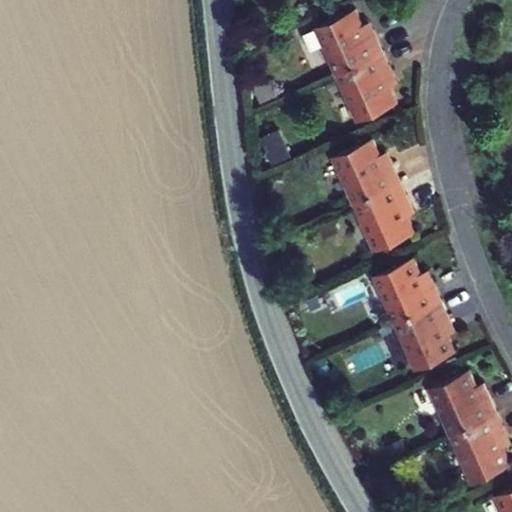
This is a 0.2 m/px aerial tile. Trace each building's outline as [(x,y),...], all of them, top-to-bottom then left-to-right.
[(352,71),(399,49),(391,31),(384,33),(380,23),(371,5),(330,24),(352,71)] [(380,23),(384,33),(391,31),(386,20),(380,23)] [(399,49),(352,71),(372,114),(413,95),(404,78),(399,66),(405,63),(399,49)] [(411,75),(405,63),(399,66),(404,78),(411,75)] [(394,158),(385,138),(344,157),(364,202),(413,180),(406,166),(399,169),(394,158)] [(401,155),(394,158),(399,169),(406,166),(401,155)] [(342,168),(330,174),(339,194),(352,188),(342,168)] [(413,180),(364,202),(385,248),(427,229),(420,213),(414,199),(420,196),(413,180)] [(426,210),(420,196),(414,199),(420,213),(426,210)] [(408,323),(460,301),(454,287),(446,290),(440,277),(432,258),(389,277),(408,323)] [(446,290),(454,287),(449,273),(440,277),(446,290)] [(460,301),(408,323),(427,366),(471,347),(464,332),(459,319),(467,316),(460,301)] [(472,329),(467,316),(459,319),(464,332),(472,329)] [(489,385),(481,366),(440,385),(460,432),(509,410),(502,395),(495,398),(489,385)] [(496,381),(489,385),(495,398),(502,395),(496,381)] [(511,416),(509,410),(460,432),(480,476),(511,461),(511,436),(508,428),(511,425),(511,416)]
